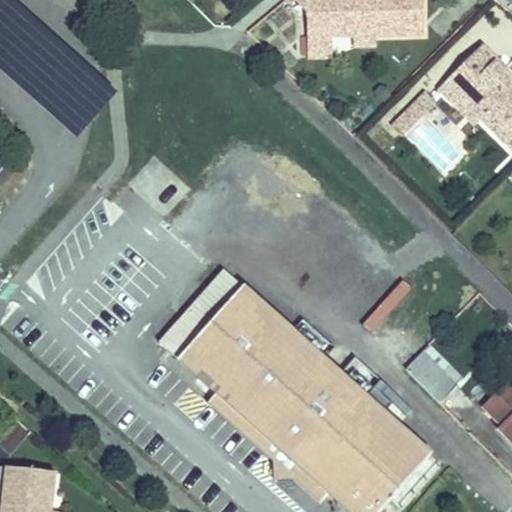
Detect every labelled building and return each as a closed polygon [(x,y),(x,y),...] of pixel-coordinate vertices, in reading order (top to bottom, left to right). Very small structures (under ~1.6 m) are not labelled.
[(294,0),(307,15),(307,37),(331,37),(353,36),(353,23),(375,23),(375,36),(424,35),(423,0),(373,0),(356,0),(355,0),(294,0)] [(375,36),(375,23),(353,23),(353,36),(353,48),(375,48),(375,36)] [(307,37),(308,58),(332,58),(331,37),(307,37)] [(511,80),(504,73),(495,63),(497,62),(482,47),(439,89),(450,101),(464,87),(489,112),(481,119),(511,150),(511,80)] [(495,63),(504,73),(506,71),(497,62),(495,63)] [(475,125),(481,119),(489,112),(464,87),(450,101),(475,125)] [(426,94),(392,128),(401,137),(435,103),(426,94)] [(158,339),(215,392),(206,402),(266,456),(275,464),(273,483),(292,480),(309,478),(328,495),(346,511),(380,511),(433,454),(223,266),(203,288),(158,339)] [(406,370),(440,405),(463,380),(429,346),(406,370)] [(511,385),(510,383),(485,407),(502,425),(499,428),(511,441),(511,385)] [(50,511),(51,501),(55,473),(7,468),(2,511),(50,511)] [(309,478),(292,480),(313,497),(328,495),(309,478)]
